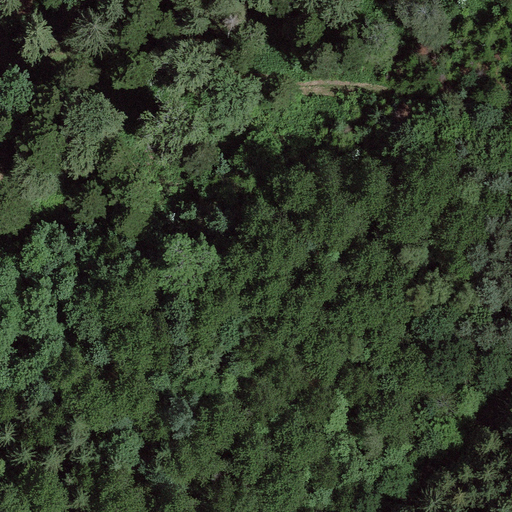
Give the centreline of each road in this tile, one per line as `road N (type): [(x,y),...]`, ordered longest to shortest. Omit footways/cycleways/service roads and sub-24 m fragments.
road 1 (track): [(354,511),(450,415),(511,368)]
road 2 (track): [(106,0),(47,64),(0,93)]
